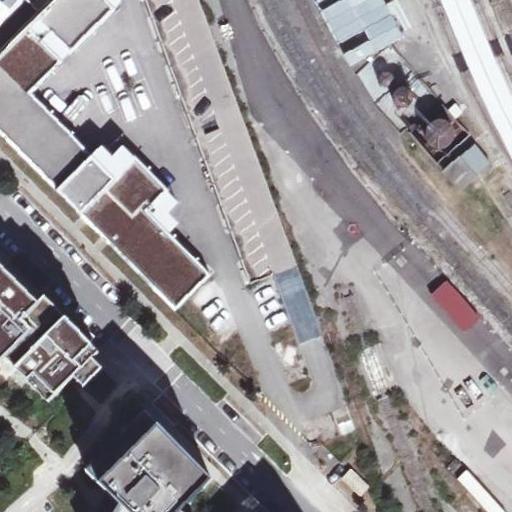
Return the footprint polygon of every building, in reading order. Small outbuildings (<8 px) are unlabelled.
[(122,3),(121,0),(53,0),(40,14),(0,53),(0,136),(79,216),(82,219),(104,241),(108,244),(175,312),(187,300),(213,276),(170,232),(181,222),(171,211),(182,200),(125,143),(115,153),(105,142),(93,153),(32,94),(115,11),(122,3)] [(0,0),(0,28),(28,2),(34,8),(40,14),(53,0),(0,0)] [(146,0),(251,284),(274,276),(299,266),(201,0),(146,0)] [(384,0),(315,0),(316,0),(351,66),(405,38),(384,0)] [(439,0),(453,33),(497,131),(511,159),(511,95),(489,44),(471,0),(439,0)] [(476,143),(445,167),(463,187),(492,165),(476,143)] [(39,305),(0,265),(0,350),(7,358),(14,365),(49,401),(71,379),(75,375),(84,385),(101,368),(60,326),(49,337),(50,339),(45,344),(23,321),(39,305)] [(299,266),(274,276),(299,346),(325,336),(299,266)] [(481,318),(446,281),(431,294),(465,331),(481,318)] [(311,377),(289,386),(291,390),(295,394),(299,394),(304,394),(308,393),(311,390),(313,385),(313,381),(311,377)] [(212,479),(147,413),(89,470),(103,484),(106,487),(123,503),(117,511),(181,511),(180,511),(212,479)] [(370,487),(352,469),(344,478),(361,495),(370,487)]
